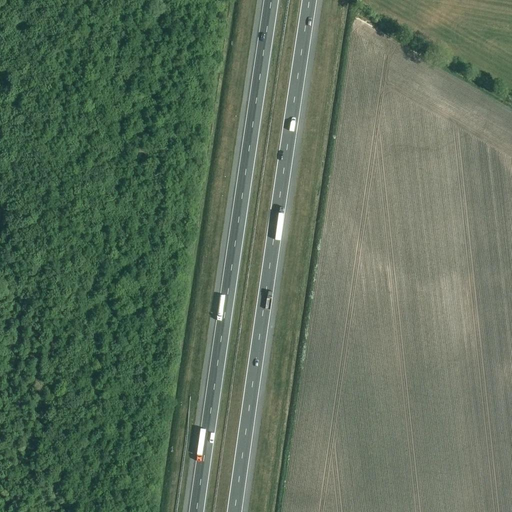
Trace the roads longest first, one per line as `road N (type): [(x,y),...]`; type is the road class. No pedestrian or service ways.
road 1 (motorway): [(271,0),(196,511)]
road 2 (motorway): [(234,511),(309,0)]
